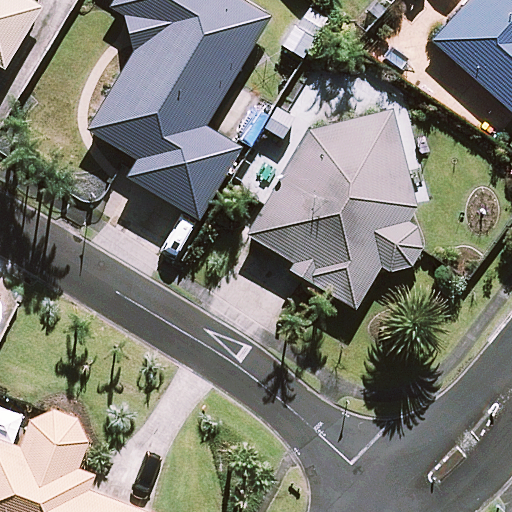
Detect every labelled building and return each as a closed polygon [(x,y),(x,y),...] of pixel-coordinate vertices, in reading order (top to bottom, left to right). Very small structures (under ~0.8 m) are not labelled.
[(38,8),(23,0),(0,0),(0,69),(1,69),(38,8)] [(268,18),(238,0),(116,0),(112,7),(123,20),(132,53),(85,132),(134,161),(124,178),(196,221),(240,147),(204,125),(268,18)] [(511,0),(469,0),(431,43),(511,115),(511,0)] [(411,201),(389,111),(310,133),(246,236),(291,265),(288,270),(351,309),(380,264),(401,277),(424,239),(400,223),(411,201)] [(89,429),(34,409),(19,451),(0,444),(0,511),(140,511),(101,497),(104,488),(71,476),(89,429)]
